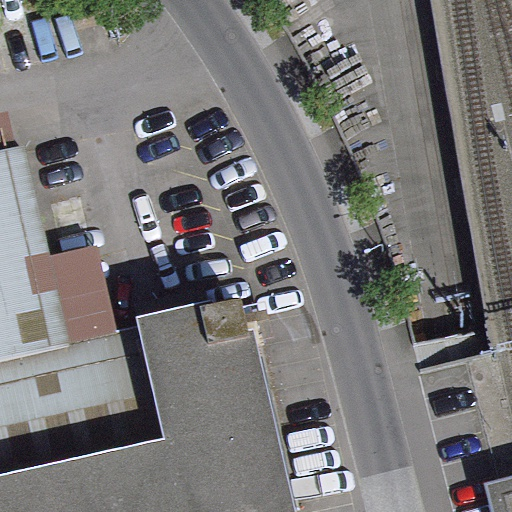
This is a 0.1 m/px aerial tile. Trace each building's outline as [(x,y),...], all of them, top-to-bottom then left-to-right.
[(0,160),(18,156),(9,120),(0,121),(0,160)] [(0,494),(167,458),(141,342),(136,334),(119,338),(72,350),(51,264),(25,154),(18,156),(0,160),(0,494)] [(98,253),(51,264),(72,350),(119,338),(98,253)] [(143,306),(151,339),(214,325),(207,292),(143,306)] [(266,312),(244,319),(251,347),(273,342),(266,312)] [(287,511),(251,347),(244,319),(214,325),(151,339),(141,342),(167,458),(0,494),(0,511),(287,511)] [(511,511),(511,503),(485,510),(485,511),(511,511)]
